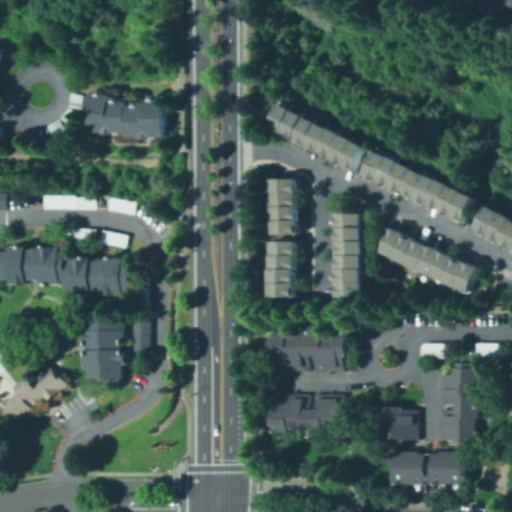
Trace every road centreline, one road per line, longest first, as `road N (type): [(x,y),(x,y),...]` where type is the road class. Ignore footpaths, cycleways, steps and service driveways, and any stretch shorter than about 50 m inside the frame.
road 1 (primary): [(200,0),(204,290),(220,312)]
road 2 (primary): [(220,312),(231,291),(228,0)]
road 3 (residential): [(368,509),(308,487),(85,485),(64,502)]
road 4 (residential): [(511,261),(277,152),(228,151)]
road 5 (residential): [(64,502),(84,511),(368,509)]
road 6 (track): [(201,159),(0,156)]
road 7 (primary): [(220,347),(218,485)]
